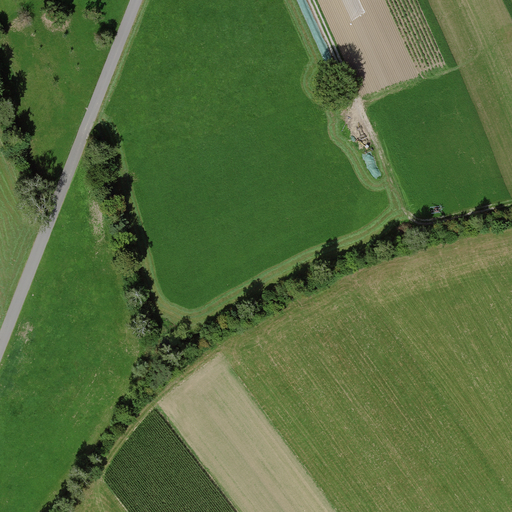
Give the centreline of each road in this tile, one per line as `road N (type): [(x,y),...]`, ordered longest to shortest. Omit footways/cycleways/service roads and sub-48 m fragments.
road 1 (unclassified): [(139,0),(0,353)]
road 2 (track): [(312,0),(412,227),(511,204)]
